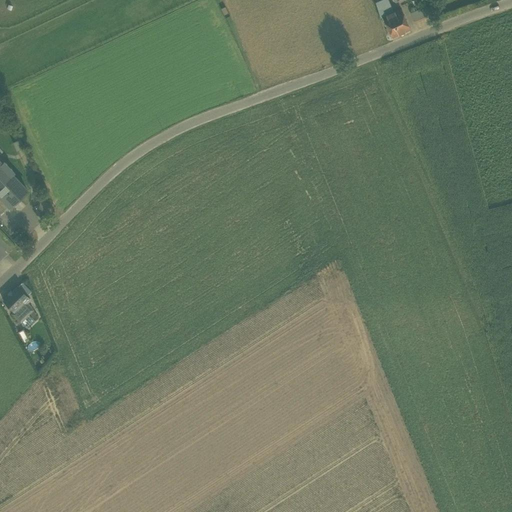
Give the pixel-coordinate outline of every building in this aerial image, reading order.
[(374,0),(380,18),(382,17),(392,13),(386,0),(374,0)] [(410,13),(413,22),(431,14),(428,6),(410,13)] [(382,17),(392,38),(410,29),(409,27),(400,9),(392,13),(382,17)] [(0,193),(1,194),(0,194),(0,197),(9,207),(27,190),(12,174),(14,172),(3,161),(1,163),(0,162),(0,152),(2,151),(0,149),(0,193)] [(20,286),(26,294),(30,290),(24,283),(20,286)] [(3,301),(11,311),(21,302),(24,305),(27,303),(31,299),(26,294),(20,286),(3,301)] [(33,310),(27,303),(24,305),(21,302),(11,311),(7,314),(17,324),(20,321),(28,314),(33,310)] [(28,314),(20,321),(25,327),(33,320),(28,314)] [(17,333),(22,344),(28,341),(22,330),(17,333)]
